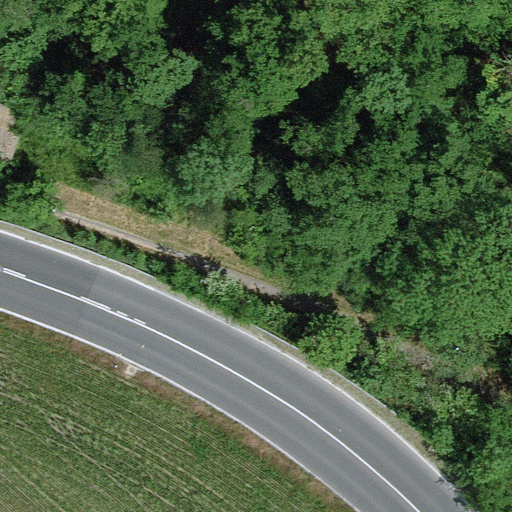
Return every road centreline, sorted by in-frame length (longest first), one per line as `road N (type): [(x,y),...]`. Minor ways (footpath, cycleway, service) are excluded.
road 1 (track): [(0,190),(341,320),(469,381),(511,413)]
road 2 (secondary): [(422,511),(325,430),(197,349),(0,267)]
